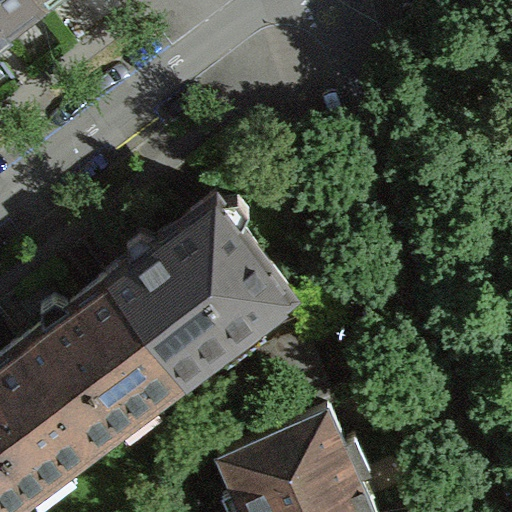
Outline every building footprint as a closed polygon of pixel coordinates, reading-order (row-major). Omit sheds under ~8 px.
[(4,19),(29,0),(0,0),(0,33),(10,26),(4,19)] [(223,194),(216,186),(161,227),(155,232),(141,225),(128,235),(130,251),(106,268),(183,370),(293,287),(242,220),(248,205),(238,192),(223,194)] [(183,370),(106,268),(68,297),(54,290),(41,300),(43,315),(38,320),(18,334),(95,436),(183,370)] [(306,325),(250,347),(278,420),(328,398),(334,395),(306,325)] [(0,492),(7,502),(95,436),(18,334),(0,347),(0,492)] [(353,511),(375,503),(371,494),(374,492),(370,485),(367,477),(364,479),(359,466),(369,462),(355,430),(345,434),(328,398),(278,420),(218,447),(235,486),(247,480),(261,511),(353,511)] [(379,511),(375,503),(353,511),(379,511)]
